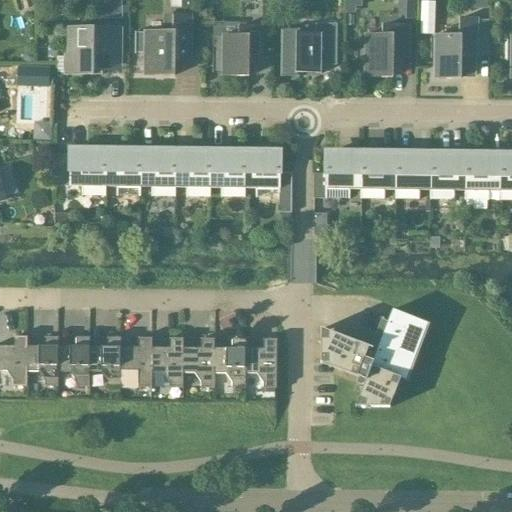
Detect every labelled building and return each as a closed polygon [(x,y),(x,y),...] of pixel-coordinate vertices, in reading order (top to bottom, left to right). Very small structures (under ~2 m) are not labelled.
[(122,19),(121,0),(97,0),(98,20),(122,19)] [(180,0),(181,10),(199,10),(198,0),(180,0)] [(415,19),(415,0),(398,0),(398,18),(415,19)] [(471,0),(470,7),(488,10),(489,0),(471,0)] [(174,33),(162,33),(146,32),(137,32),(137,52),(145,52),(145,76),(175,76),(175,62),(191,62),(191,16),(174,16),(174,33)] [(477,57),(477,19),(460,19),(460,27),(451,27),(451,36),(436,36),(435,79),(461,79),(461,57),(477,57)] [(337,66),(337,24),(316,24),(315,34),(300,34),(300,30),(281,30),(281,77),(300,77),(300,74),(322,74),(322,66),(337,66)] [(409,58),(409,26),(383,26),(383,35),(366,35),(366,51),(358,51),(357,71),(365,71),(365,78),(393,78),(393,58),(409,58)] [(261,59),(261,27),(240,27),(240,36),(215,36),(215,71),(223,71),(223,76),(249,77),(249,59),(261,59)] [(121,66),(121,29),(69,29),(69,75),(94,75),(94,70),(109,70),(109,66),(121,66)] [(50,69),(19,68),(18,88),(49,89),(50,69)] [(82,196),(105,196),(106,152),(83,152),(83,147),(71,147),(71,152),(70,152),(70,187),(82,187),(82,196)] [(106,147),(106,152),(105,196),(106,196),(106,187),(117,187),(117,197),(140,197),(141,152),(118,152),(118,147),(106,147)] [(141,147),(141,152),(140,197),(141,197),(141,187),(152,188),(152,197),(175,197),(175,153),(153,152),(153,147),(141,147)] [(175,147),(175,153),(175,197),(176,197),(176,188),(187,188),(186,197),(210,198),(210,153),(188,153),(188,148),(175,147)] [(210,148),(210,153),(210,198),(211,188),(221,188),(221,198),(245,198),(245,154),(223,153),(223,148),(210,148)] [(245,154),(245,198),(245,189),(256,189),(256,198),(280,198),(280,216),(292,216),(292,176),(280,176),(280,154),(257,154),(257,149),(245,148),(245,154)] [(350,190),(361,190),(362,155),(362,150),(349,150),(349,155),(326,155),(326,174),(314,173),(314,199),(326,199),(350,199),(350,190)] [(384,155),(362,155),(361,190),(361,199),(385,200),(385,190),(396,190),(397,155),(397,150),(384,150),(384,155)] [(419,191),(430,191),(431,191),(431,156),(431,150),(419,150),(419,156),(397,155),(396,190),(396,200),(419,200),(419,191)] [(466,191),(466,156),(466,151),(454,151),(454,156),(431,156),(431,191),(430,191),(430,200),(454,200),(454,191),(465,191),(466,191)] [(489,191),(500,191),(501,191),(501,157),(501,151),(489,151),(489,156),(466,156),(466,191),(465,191),(465,200),(489,201),(489,191)] [(511,156),(501,157),(501,191),(500,191),(500,201),(511,201),(511,156)] [(426,339),(431,325),(393,310),(378,351),(321,329),(321,330),(324,332),(319,344),(321,345),(321,364),(366,381),(356,408),(357,408),(390,408),(401,380),(406,382),(412,366),(415,367),(421,353),(418,352),(423,338),(426,339)] [(0,386),(26,387),(27,347),(28,347),(28,338),(14,338),(14,347),(0,346),(0,386)] [(45,347),(28,347),(27,347),(26,387),(58,387),(58,347),(59,347),(59,338),(45,338),(45,347)] [(58,387),(89,387),(89,347),(90,347),(90,338),(77,338),(76,347),(59,347),(58,347),(58,387)] [(89,387),(120,388),(121,348),(121,339),(108,338),(108,348),(90,347),(89,347),(89,387)] [(139,348),(121,348),(120,388),(151,388),(152,348),(153,339),(139,339),(139,348)] [(151,388),(183,388),(183,348),(184,348),(184,339),(170,339),(170,348),(152,348),(151,388)] [(183,388),(214,388),(214,349),(215,349),(215,340),(201,339),(201,349),(184,348),(183,348),(183,388)] [(232,349),(215,349),(214,349),(214,388),(245,389),(245,349),(246,349),(246,340),(233,340),(232,349)] [(264,349),(246,349),(245,349),(245,389),(277,389),(277,340),(264,340),(264,349)]
